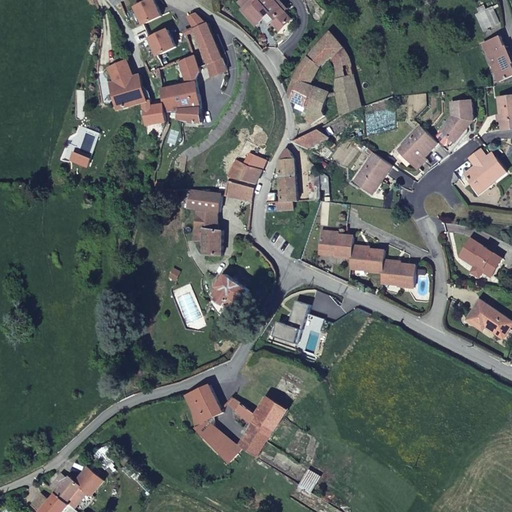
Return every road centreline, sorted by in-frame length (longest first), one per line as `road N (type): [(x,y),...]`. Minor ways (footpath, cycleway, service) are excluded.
road 1 (unclassified): [(289,271),(237,362),(127,403),(0,488)]
road 2 (residential): [(186,0),(272,61),(282,143),(261,188),(256,227),(266,254),(289,271)]
road 3 (residential): [(428,330),(289,271)]
road 4 (residential): [(428,330),(441,293),(440,260),(411,206)]
